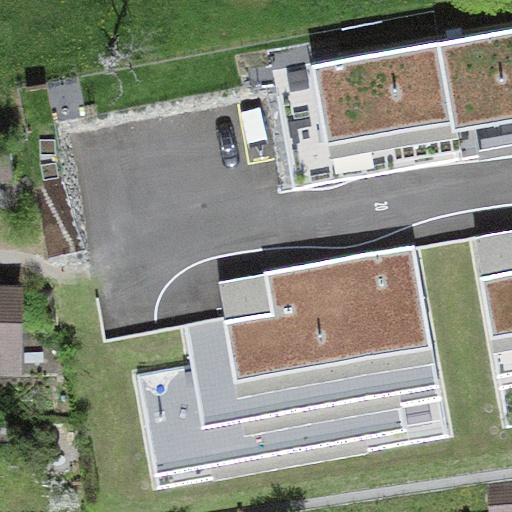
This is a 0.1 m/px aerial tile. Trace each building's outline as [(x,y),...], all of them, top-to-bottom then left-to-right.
[(511,22),(310,59),(331,177),(511,144),(511,22)] [(511,226),(472,233),(496,375),(511,371),(511,226)] [(217,279),(224,316),(182,324),(190,365),(135,375),(152,472),(404,428),(397,388),(437,380),(412,244),(217,279)] [(0,368),(22,369),(23,288),(0,287),(0,368)] [(511,511),(511,496),(496,497),(496,511),(511,511)]
